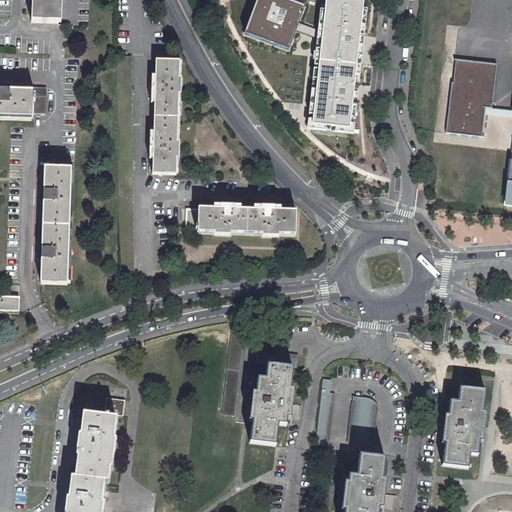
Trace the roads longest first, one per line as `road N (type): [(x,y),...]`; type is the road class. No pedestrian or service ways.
road 1 (secondary): [(0,389),(111,340),(206,315),(355,298)]
road 2 (secondary): [(345,275),(128,313),(0,368)]
road 3 (unclassified): [(168,0),(212,84),(255,143),(360,241)]
road 4 (residential): [(393,234),(409,171),(388,113),(400,0)]
road 5 (residential): [(371,349),(328,357),(315,371),(289,511)]
road 6 (unknown): [(149,0),(138,153),(149,189)]
road 7 (unclassified): [(408,511),(419,402),(396,361),(371,349)]
road 8 (unknown): [(338,445),(343,391),(370,383),(389,398),(383,450)]
road 9 (unknown): [(149,189),(297,187)]
road 10 (unknown): [(250,422),(259,347),(289,340),(324,361)]
